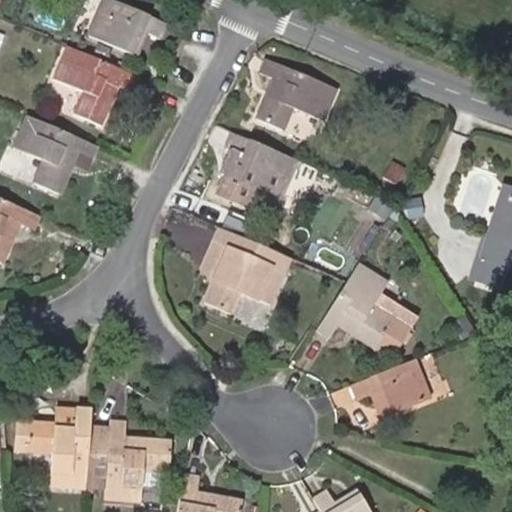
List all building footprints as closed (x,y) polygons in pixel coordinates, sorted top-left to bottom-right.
[(160,38),(167,24),(113,0),(105,0),(89,36),(136,57),(147,32),(160,38)] [(131,92),(138,77),(69,47),(55,79),(85,93),(76,114),(101,125),(118,85),(131,92)] [(292,109),(321,122),(336,89),(265,60),(259,74),(274,80),(257,120),(283,130),(292,109)] [(97,146),(28,117),(14,147),(44,161),(35,181),(60,193),(73,165),(85,171),(97,146)] [(279,199),(297,160),(235,133),(228,149),(242,156),(232,178),(279,199)] [(392,162),(382,179),(394,187),(405,169),(392,162)] [(511,198),(511,190),(500,186),(485,234),(493,237),(506,197),(511,198)] [(478,255),(506,264),(510,266),(511,259),(511,198),(506,197),(493,237),(485,234),(478,255)] [(39,215),(0,198),(0,262),(2,263),(21,223),(33,229),(39,215)] [(285,273),(290,260),(252,243),(222,229),(216,241),(285,273)] [(285,273),(216,241),(204,268),(212,272),(218,274),(215,281),(206,302),(231,314),(241,291),(271,304),(285,273)] [(478,255),(471,276),(499,285),(506,264),(478,255)] [(389,324),(368,311),(374,302),(386,283),(357,264),(316,329),(329,337),(337,325),(385,354),(390,347),(396,350),(412,326),(405,322),(395,316),(389,324)] [(212,272),(209,279),(215,281),(218,274),(212,272)] [(374,302),(368,311),(389,324),(395,316),(374,302)] [(429,399),(414,360),(351,385),(358,401),(373,394),(383,417),(429,399)] [(89,427),(90,410),(56,408),(54,425),(30,423),(28,450),(52,452),(49,484),(85,487),(85,484),(89,427)] [(28,450),(30,423),(17,422),(15,449),(28,450)] [(142,486),(162,487),(163,472),(169,472),(171,442),(124,439),(125,424),(111,423),(110,429),(106,486),(105,498),(141,501),(141,496),(142,486)] [(85,484),(106,486),(110,429),(89,427),(85,484)] [(183,474),(176,511),(239,511),(242,502),(196,492),(199,478),(183,474)] [(142,486),(141,496),(161,497),(162,487),(142,486)] [(313,500),(319,511),(369,511),(356,490),(334,504),(326,491),(313,500)]
